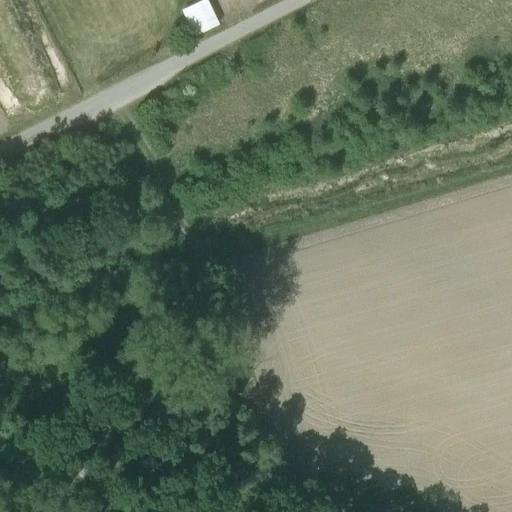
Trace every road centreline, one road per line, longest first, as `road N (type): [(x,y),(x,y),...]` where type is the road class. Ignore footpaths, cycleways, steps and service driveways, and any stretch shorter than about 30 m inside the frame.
road 1 (unclassified): [(291,0),(0,151)]
road 2 (track): [(232,274),(204,260),(99,102)]
